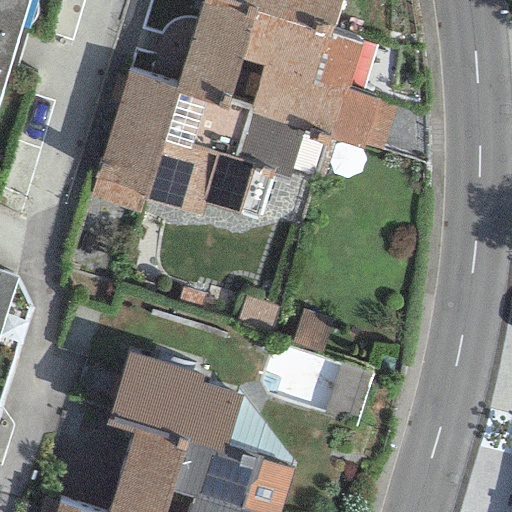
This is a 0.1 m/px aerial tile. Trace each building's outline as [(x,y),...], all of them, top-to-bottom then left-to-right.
[(0,0),(0,94),(28,0),(0,0)] [(201,0),(174,88),(127,73),(88,198),(139,213),(143,198),(202,217),(206,202),(258,219),(271,176),(288,181),(291,169),(311,176),(323,137),(363,150),(365,145),(379,150),(393,105),(346,90),(360,43),(330,34),(340,0),(201,0)] [(0,330),(17,277),(0,271),(0,330)] [(202,295),(180,287),(174,304),(196,312),(202,295)] [(277,308),(243,297),(235,324),(268,334),(277,308)] [(332,322),(301,311),(289,344),(320,354),(332,322)] [(203,376),(126,351),(103,424),(132,434),(107,511),(81,511),(57,504),(54,511),(279,511),(292,472),(223,450),(240,399),(200,387),(203,376)]
